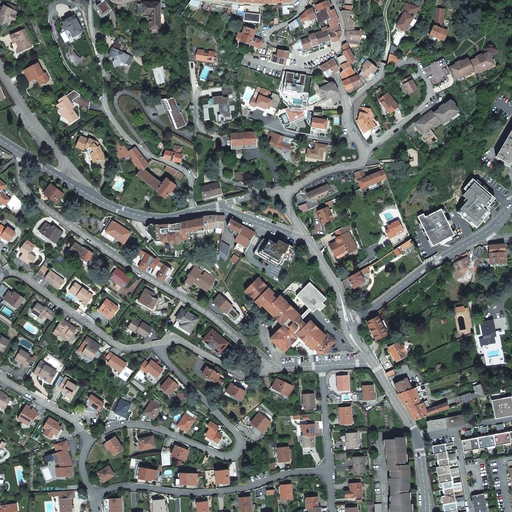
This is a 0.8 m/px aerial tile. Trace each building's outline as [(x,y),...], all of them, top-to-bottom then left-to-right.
[(105,0),(95,0),(99,4),(96,6),(101,12),(100,13),(102,15),(108,11),(109,13),(114,10),(105,0)] [(331,6),(329,1),(316,6),(317,11),(319,12),(320,12),(320,10),(326,7),(327,8),(329,7),(331,6)] [(2,7),(0,12),(1,15),(0,15),(0,19),(2,24),(11,21),(10,20),(16,18),(15,15),(16,15),(17,11),(14,10),(16,6),(8,2),(5,8),(2,7)] [(404,14),(397,26),(405,31),(413,18),(410,16),(412,12),(418,11),(420,7),(407,2),(402,10),(404,11),(404,13),(404,14)] [(160,3),(143,3),(143,14),(150,13),(150,29),(161,29),(160,3)] [(319,12),(317,11),(317,12),(316,12),(316,13),(320,24),(324,22),(325,23),(327,22),(327,21),(328,20),(337,17),(334,8),(330,10),(328,11),(327,8),(326,7),(320,10),(320,12),(319,12)] [(313,8),(306,11),(310,20),(310,21),(312,20),(311,19),(316,17),(313,8)] [(435,21),(436,22),(439,22),(443,22),(445,9),(437,8),(435,21)] [(306,11),(299,18),(302,23),(310,20),(306,11)] [(244,21),(259,22),(260,15),(245,13),(244,21)] [(342,16),(344,21),(345,21),(346,23),(350,22),(352,27),(354,26),(355,30),(359,29),(360,21),(358,18),(354,20),(353,17),(351,17),(350,14),(344,17),(344,16),(342,16)] [(74,37),(83,31),(74,15),(63,22),(66,28),(68,27),(74,37)] [(331,27),(338,24),(340,23),(337,17),(328,20),(331,27)] [(289,25),(290,30),(299,26),(302,25),(302,23),(299,18),(289,25)] [(430,35),(444,41),(448,31),(439,27),(439,22),(436,22),(435,26),(434,25),(430,35)] [(328,31),(328,32),(329,35),(341,31),(338,24),(331,27),(329,28),(328,27),(327,27),(327,28),(328,31)] [(262,37),(261,31),(256,30),(248,28),(246,27),(244,26),(242,33),(253,37),(254,34),(262,37)] [(20,47),(22,50),(32,46),(24,29),(10,35),(13,43),(18,41),(18,42),(17,43),(18,46),(20,47)] [(341,34),(341,31),(329,35),(331,40),(331,43),(340,40),(339,39),(340,38),(340,37),(341,36),(341,35),(341,34)] [(360,41),(360,32),(346,31),(346,40),(350,40),(352,40),(360,41)] [(242,33),(240,32),(239,32),(237,38),(242,40),(241,41),(251,45),(251,44),(253,45),(253,46),(260,48),(263,41),(260,40),(253,37),(242,33)] [(320,32),(315,34),(319,44),(331,40),(329,35),(328,32),(321,34),(320,32)] [(310,38),(312,47),(319,44),(315,34),(309,36),(310,38)] [(304,49),(304,50),(312,47),(310,38),(301,41),(304,49)] [(17,52),(22,50),(20,47),(18,46),(17,43),(18,42),(18,41),(13,43),(17,52)] [(294,50),(304,49),(301,41),(292,45),(294,50)] [(348,63),(349,63),(350,62),(355,60),(349,49),(347,43),(343,45),(343,48),(345,51),(343,52),(344,55),(348,62),(348,63)] [(188,51),(189,59),(213,62),(215,52),(203,49),(203,48),(193,46),(194,52),(188,51)] [(269,46),(266,56),(271,57),(274,48),(269,46)] [(111,57),(113,62),(115,67),(119,65),(120,64),(124,63),(125,63),(126,62),(130,64),(133,57),(127,55),(126,56),(125,53),(121,51),(120,50),(119,50),(112,47),(109,55),(111,57)] [(289,51),(278,50),(277,56),(277,57),(287,59),(288,59),(290,52),(289,51)] [(455,80),(474,71),(476,74),(495,65),(489,52),(470,61),(468,58),(449,67),(455,80)] [(403,59),(390,54),(387,65),(389,65),(391,65),(393,64),(395,63),(398,62),(400,61),(403,59)] [(273,58),(271,57),(270,61),(286,65),(288,66),(289,65),(286,64),(287,59),(277,57),(277,56),(274,55),(273,58)] [(337,58),(341,65),(348,62),(344,55),(337,58)] [(334,59),(327,63),(333,73),(339,70),(337,64),(334,59)] [(423,68),(436,94),(451,87),(452,86),(453,85),(453,84),(453,83),(454,82),(453,81),(453,80),(453,79),(452,77),(444,59),(435,63),(435,62),(433,62),(434,63),(433,64),(432,63),(431,64),(423,68)] [(372,74),(377,68),(367,61),(362,67),(364,68),(359,74),(364,80),(366,78),(370,81),(374,75),(372,74)] [(34,76),(35,78),(36,77),(40,84),(49,79),(46,72),(43,73),(38,62),(21,71),(27,82),(30,81),(29,79),(34,76)] [(348,62),(341,65),(344,70),(340,74),(342,79),(354,74),(350,67),(351,67),(349,63),(348,63),(348,62)] [(333,73),(327,63),(320,67),(327,77),(333,73)] [(360,82),(363,80),(359,75),(350,79),(353,87),(361,84),(360,82)] [(410,77),(402,81),(409,95),(417,90),(410,77)] [(342,82),(346,90),(353,87),(350,79),(342,82)] [(334,84),(331,83),(325,86),(319,89),(325,99),(331,97),(339,93),(334,84)] [(234,100),(232,86),(222,87),(223,95),(223,97),(213,98),(210,98),(211,104),(221,103),(222,113),(218,114),(218,119),(225,119),(225,115),(230,115),(229,101),(234,100)] [(275,116),(278,109),(271,107),(273,101),(266,98),(269,91),(262,89),(258,100),(253,99),(249,108),(245,106),(241,107),(242,117),(248,119),(251,110),(252,111),(256,109),(275,116)] [(72,100),(80,95),(74,90),(66,96),(66,95),(59,100),(61,103),(57,105),(64,114),(67,118),(70,116),(73,120),(78,117),(72,108),(74,107),(72,105),(74,103),(72,100)] [(334,103),(341,100),(339,93),(331,97),(334,103)] [(386,107),(391,113),(398,107),(387,93),(379,100),(385,108),(386,107)] [(183,109),(181,104),(178,106),(175,97),(162,99),(163,103),(155,105),(159,116),(171,111),(177,127),(185,124),(180,110),(183,109)] [(450,100),(433,113),(431,110),(415,123),(423,134),(440,121),(442,124),(459,111),(450,100)] [(285,110),(291,123),(295,121),(298,128),(305,128),(307,127),(303,118),(306,117),(303,111),(291,111),(289,108),(285,110)] [(371,119),(372,118),(371,117),(372,114),(369,110),(362,108),(361,113),(360,113),(359,120),(356,121),(358,124),(362,125),(361,128),(366,129),(369,128),(369,130),(375,126),(371,120),(371,119)] [(326,129),(328,120),(313,118),(310,135),(318,136),(319,132),(328,133),(328,129),(326,129)] [(511,166),(511,129),(511,131),(509,134),(501,147),(500,150),(496,157),(511,166)] [(256,132),(243,133),(244,148),(256,148),(256,132)] [(267,142),(273,145),(272,146),(289,153),(291,147),(281,143),(284,137),(271,132),(267,142)] [(244,148),(243,133),(231,133),(232,149),(244,148)] [(105,158),(100,145),(96,141),(89,138),(88,140),(80,136),(76,147),(84,150),(85,148),(88,149),(91,153),(95,162),(105,158)] [(315,150),(308,149),(307,157),(322,160),(323,152),(327,152),(328,145),(316,143),(315,150)] [(130,154),(134,161),(140,171),(141,172),(144,169),(149,164),(148,163),(136,147),(128,152),(124,145),(122,146),(123,149),(127,154),(129,153),(130,154)] [(123,149),(122,146),(116,148),(119,158),(130,154),(129,153),(127,154),(123,149)] [(172,160),(179,161),(182,154),(166,150),(163,158),(172,160)] [(358,152),(342,154),(341,154),(340,155),(339,155),(339,157),(339,158),(339,159),(339,160),(340,161),(341,162),(342,162),(344,163),(355,161),(356,161),(357,160),(358,159),(359,158),(359,157),(359,156),(358,152)] [(180,180),(184,175),(178,170),(168,165),(165,169),(180,180)] [(376,182),(386,178),(385,174),(383,170),(382,167),(380,168),(381,171),(366,177),(363,170),(354,173),(361,189),(368,186),(370,190),(378,186),(376,182)] [(140,171),(137,175),(152,187),(156,181),(162,185),(163,184),(144,169),(141,172),(140,171)] [(166,197),(169,194),(176,185),(167,178),(163,184),(162,185),(156,181),(152,187),(166,197)] [(494,198),(472,179),(464,189),(467,191),(463,195),(466,198),(460,204),(462,206),(457,212),(476,228),(489,213),(487,211),(491,207),(489,205),(490,203),(494,198)] [(0,206),(3,209),(6,205),(11,199),(6,195),(2,191),(3,190),(7,186),(1,180),(0,181),(0,206)] [(204,197),(221,193),(219,182),(217,183),(206,185),(201,187),(204,197)] [(52,197),(51,198),(58,203),(65,194),(52,184),(45,192),(52,197)] [(312,197),(318,199),(325,196),(327,190),(329,189),(327,184),(306,194),(308,198),(310,198),(312,197)] [(339,216),(332,200),(325,203),(327,207),(317,211),(322,223),(339,216)] [(452,232),(441,209),(425,217),(423,214),(418,216),(422,224),(415,228),(417,233),(416,234),(417,236),(413,238),(416,244),(421,241),(424,247),(432,244),(436,252),(460,239),(455,230),(452,232)] [(216,227),(224,228),(225,215),(211,215),(204,215),(204,218),(173,224),(161,225),(151,224),(148,227),(148,232),(157,241),(170,241),(171,242),(174,242),(175,241),(175,240),(183,240),(183,238),(188,238),(188,231),(204,230),(216,227)] [(255,232),(231,218),(228,226),(230,227),(229,231),(238,236),(235,240),(238,242),(247,247),(255,232)] [(402,239),(408,234),(402,218),(387,226),(389,229),(385,231),(393,246),(403,240),(402,239)] [(113,220),(111,224),(106,231),(117,238),(124,244),(132,233),(113,220)] [(106,231),(111,224),(109,222),(101,234),(114,243),(117,238),(106,231)] [(63,232),(57,228),(56,229),(54,228),(47,223),(41,231),(56,243),(63,232)] [(352,229),(350,223),(335,231),(338,237),(337,237),(337,238),(336,238),(336,239),(336,240),(336,241),(335,241),(336,242),(329,245),(335,256),(346,251),(347,252),(348,253),(349,253),(350,253),(353,251),(352,250),(357,247),(348,231),(352,229)] [(1,225),(0,227),(0,237),(0,238),(0,239),(7,245),(16,233),(8,228),(7,229),(1,225)] [(263,238),(255,252),(278,265),(278,264),(282,266),(281,267),(286,270),(297,252),(292,249),(294,246),(285,241),(285,243),(279,240),(277,243),(269,238),(268,240),(263,238)] [(404,251),(406,255),(415,249),(410,239),(392,251),(393,252),(394,252),(397,256),(404,251)] [(27,241),(20,250),(24,253),(21,258),(29,264),(30,261),(34,261),(36,258),(30,253),(35,246),(27,241)] [(86,250),(85,249),(83,247),(82,247),(82,248),(81,247),(82,246),(76,242),(70,250),(76,254),(77,254),(82,257),(83,256),(89,260),(90,261),(91,260),(90,259),(94,254),(87,249),(86,250)] [(225,260),(228,251),(230,246),(222,242),(219,255),(225,260)] [(247,247),(238,242),(235,248),(244,253),(247,247)] [(507,265),(505,244),(488,245),(490,266),(507,265)] [(141,250),(132,262),(136,265),(142,269),(146,271),(149,266),(155,269),(159,262),(160,259),(157,257),(156,259),(141,250)] [(419,255),(423,263),(430,259),(426,252),(426,251),(419,255)] [(467,257),(454,263),(456,267),(455,268),(453,273),(455,278),(465,273),(464,271),(467,269),(469,268),(467,263),(470,262),(467,257)] [(186,280),(192,285),(196,280),(209,290),(214,283),(213,283),(216,279),(205,271),(203,275),(201,273),(203,271),(202,270),(203,268),(192,260),(190,262),(195,266),(190,273),(189,273),(187,276),(189,277),(186,280)] [(155,269),(151,274),(164,281),(167,275),(169,275),(172,269),(159,262),(155,269)] [(52,282),(59,288),(64,281),(44,266),(38,273),(46,278),(45,279),(51,284),(52,282)] [(342,284),(345,291),(352,287),(363,281),(364,280),(361,276),(367,273),(367,272),(369,270),(367,267),(342,281),(342,284)] [(111,276),(115,280),(124,287),(131,279),(118,269),(114,275),(113,274),(111,276)] [(318,354),(326,353),(331,348),(328,345),(327,347),(326,347),(325,347),(324,346),(324,345),(325,344),(327,342),(331,346),(336,341),(328,334),(326,336),(324,338),(323,336),(323,333),(319,328),(316,329),(312,325),(313,323),(311,320),(306,325),(301,320),(312,310),(313,312),(318,308),(321,311),(326,306),(323,303),(327,299),(310,282),(297,296),(309,309),(299,318),(298,316),(298,313),(280,295),(277,299),(273,295),(274,293),(259,278),(245,291),(261,307),(263,305),(277,319),(273,324),(272,328),(277,332),(270,339),(284,352),(292,345),(291,342),(294,338),(297,339),(298,338),(300,340),(302,339),(304,337),(306,339),(305,342),(310,347),(313,346),(315,348),(318,351),(318,354)] [(71,290),(78,295),(84,300),(83,301),(82,303),(85,306),(93,296),(76,283),(71,290)] [(159,299),(154,296),(151,295),(153,292),(146,288),(139,301),(153,309),(159,299)] [(12,301),(11,303),(18,308),(24,298),(15,292),(14,294),(10,291),(4,299),(9,302),(10,300),(12,301)] [(220,305),(219,306),(226,313),(233,306),(220,295),(215,300),(220,305)] [(103,313),(111,319),(119,308),(107,299),(101,308),(104,311),(103,313)] [(38,303),(32,312),(43,319),(45,316),(51,319),(55,313),(49,309),(48,310),(38,303)] [(110,320),(111,319),(103,313),(104,311),(101,308),(99,307),(97,310),(110,320)] [(181,326),(187,330),(190,325),(194,328),(199,319),(183,309),(177,319),(183,323),(181,326)] [(387,334),(378,316),(366,322),(375,340),(387,334)] [(67,324),(68,323),(63,319),(53,333),(57,336),(59,335),(60,333),(65,337),(67,334),(71,337),(77,329),(72,326),(72,327),(67,324)] [(133,331),(136,333),(137,332),(146,337),(152,328),(143,322),(142,324),(134,319),(128,328),(133,331)] [(483,338),(482,338),(483,345),(495,343),(493,335),(493,332),(495,332),(493,320),(480,322),(483,338)] [(204,340),(219,353),(219,354),(228,343),(223,339),(221,340),(219,338),(220,337),(212,330),(204,340)] [(0,349),(3,352),(10,341),(0,335),(0,349)] [(93,347),(96,342),(88,337),(85,341),(89,344),(83,353),(84,353),(91,358),(92,359),(98,350),(93,347)] [(388,347),(389,349),(395,360),(396,361),(406,356),(404,353),(405,352),(407,355),(410,353),(409,352),(411,351),(411,349),(412,347),(411,345),(411,344),(410,342),(408,341),(406,340),(405,340),(403,340),(402,339),(399,341),(400,342),(398,343),(397,342),(388,347)] [(218,354),(219,353),(204,340),(199,345),(214,354),(216,353),(218,354)] [(373,351),(378,347),(375,341),(369,345),(373,351)] [(29,354),(21,349),(18,355),(16,358),(24,363),(23,365),(27,368),(32,358),(29,356),(29,354)] [(395,360),(389,349),(386,350),(389,354),(391,357),(393,361),(395,360)] [(114,368),(120,372),(121,372),(127,364),(109,351),(106,357),(110,360),(108,363),(114,368)] [(142,365),(156,377),(163,369),(152,360),(149,363),(146,360),(142,365)] [(47,377),(46,379),(45,380),(50,383),(57,372),(46,365),(46,364),(42,361),(35,372),(40,375),(41,373),(47,377)] [(409,370),(406,363),(393,369),(395,373),(393,374),(398,375),(409,370)] [(221,385),(226,378),(207,367),(203,374),(216,382),(221,385)] [(344,388),(349,388),(348,375),(337,376),(338,390),(344,390),(344,388)] [(68,392),(66,396),(70,398),(77,386),(69,381),(70,379),(66,377),(59,388),(63,391),(64,389),(68,392)] [(178,385),(170,378),(161,387),(170,395),(178,385)] [(294,387),(277,379),(272,388),(289,396),(294,387)] [(394,385),(399,393),(412,389),(411,388),(410,388),(406,379),(401,381),(398,383),(394,385)] [(476,393),(478,398),(485,395),(481,384),(474,386),(476,393)] [(246,392),(234,385),(233,387),(230,385),(226,391),(235,396),(235,399),(239,401),(241,399),(246,392)] [(370,398),(375,398),(374,385),(363,386),(364,392),(358,392),(358,400),(370,400),(370,398)] [(397,394),(415,420),(449,408),(447,402),(444,403),(444,402),(441,403),(441,404),(426,410),(423,402),(422,403),(421,401),(420,402),(419,398),(423,397),(422,396),(419,397),(416,387),(412,389),(399,393),(397,394)] [(0,391),(0,405),(1,406),(2,405),(6,407),(11,399),(3,395),(4,393),(0,391)] [(461,404),(473,400),(471,394),(471,393),(459,397),(461,404)] [(310,407),(315,406),(314,394),(303,395),(305,409),(310,408),(310,407)] [(91,400),(90,405),(89,411),(98,412),(104,403),(91,395),(89,398),(91,400)] [(496,413),(511,409),(511,405),(511,400),(511,399),(511,398),(511,396),(493,400),(496,413)] [(125,412),(127,413),(131,404),(116,397),(110,410),(123,416),(125,412)] [(447,402),(449,408),(456,406),(454,399),(447,401),(447,402)] [(155,414),(156,415),(162,407),(152,401),(144,413),(152,418),(155,414)] [(29,425),(33,418),(34,419),(39,413),(33,408),(30,412),(29,411),(31,407),(27,404),(23,410),(25,411),(19,418),(23,422),(25,420),(26,421),(25,422),(29,425)] [(346,422),(352,421),(351,407),(340,408),(341,424),(346,423),(346,422)] [(188,427),(190,428),(195,420),(186,413),(178,425),(185,430),(188,427)] [(257,425),(256,427),(263,432),(271,422),(260,413),(253,421),(257,425)] [(433,429),(430,430),(430,431),(464,425),(462,415),(428,421),(429,426),(433,426),(433,429)] [(43,428),(53,433),(57,435),(61,429),(62,427),(58,425),(56,424),(57,422),(50,418),(43,428)] [(206,435),(207,436),(211,438),(218,443),(222,435),(216,431),(219,427),(210,422),(207,426),(210,428),(206,435)] [(461,441),(463,451),(511,442),(511,422),(511,431),(505,433),(503,424),(496,425),(498,434),(489,435),(487,427),(480,428),(482,437),(473,438),(471,429),(465,431),(466,440),(461,441)] [(314,435),(316,435),(315,424),(304,425),(304,430),(304,436),(314,435)] [(57,435),(53,433),(52,435),(58,438),(63,430),(61,429),(57,435)] [(356,430),(347,431),(347,433),(348,447),(359,447),(358,433),(357,433),(356,430)] [(314,446),(314,435),(304,436),(302,436),(303,447),(314,446)] [(153,436),(143,438),(144,440),(139,441),(141,450),(156,447),(153,436)] [(406,458),(408,458),(407,441),(405,441),(405,437),(395,437),(395,439),(386,439),(387,444),(385,444),(386,453),(387,452),(388,467),(389,467),(390,470),(391,470),(391,474),(393,474),(393,478),(392,478),(392,481),(390,481),(392,503),(390,503),(391,511),(392,511),(412,511),(412,507),(410,507),(410,496),(408,496),(408,492),(408,489),(409,489),(409,484),(407,485),(407,481),(409,481),(409,477),(410,477),(410,472),(408,472),(408,464),(406,464),(406,461),(406,458)] [(111,441),(111,440),(106,443),(103,445),(108,452),(111,450),(114,455),(123,449),(116,438),(111,441)] [(69,448),(66,440),(54,444),(57,452),(53,453),(57,464),(60,463),(61,467),(60,467),(60,475),(66,476),(72,476),(72,466),(70,466),(69,460),(71,459),(67,449),(69,448)] [(466,511),(459,511),(457,511),(456,505),(465,504),(464,496),(455,498),(454,491),(462,489),(461,482),(452,483),(451,476),(460,475),(458,467),(450,469),(448,462),(457,460),(456,453),(447,455),(446,447),(454,446),(454,442),(433,446),(434,454),(436,453),(439,467),(437,467),(440,483),(442,482),(444,495),(442,496),(445,511),(447,511),(466,511)] [(189,451),(176,445),(172,455),(185,460),(189,451)] [(290,461),(289,447),(278,448),(279,462),(290,461)] [(365,456),(353,457),(354,473),(366,472),(365,456)] [(115,475),(109,466),(98,473),(103,482),(115,475)] [(137,477),(139,478),(156,481),(158,471),(139,467),(137,477)] [(216,471),(217,483),(230,482),(229,470),(216,471)] [(181,473),(181,483),(197,484),(198,474),(181,473)] [(351,496),(351,498),(357,497),(357,496),(362,495),(362,488),(365,488),(365,482),(361,483),(361,482),(350,483),(351,491),(351,496)] [(286,486),(286,485),(281,485),(282,499),(292,498),(291,486),(286,486)] [(49,497),(54,497),(60,496),(61,511),(72,511),(71,498),(74,498),(75,497),(74,490),(49,492),(49,497)] [(476,511),(486,511),(483,493),(474,495),(476,511)] [(245,498),(245,497),(240,497),(241,511),(252,511),(251,498),(245,498)] [(306,497),(307,508),(309,508),(318,507),(318,497),(306,497)] [(116,500),(115,499),(104,499),(104,511),(122,511),(122,500),(116,500)] [(165,511),(164,500),(153,500),(154,511),(165,511)] [(208,511),(208,503),(202,504),(202,502),(197,502),(197,511),(208,511)]
